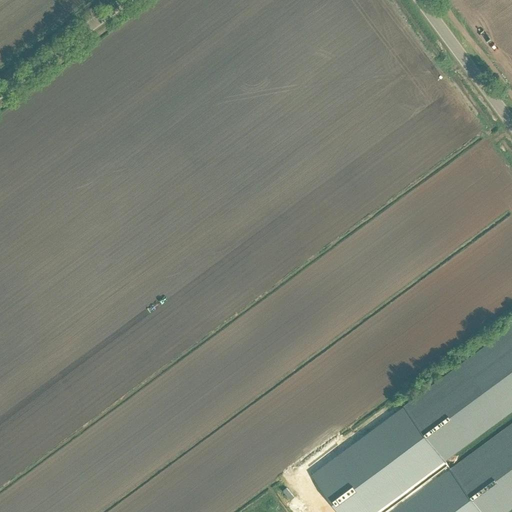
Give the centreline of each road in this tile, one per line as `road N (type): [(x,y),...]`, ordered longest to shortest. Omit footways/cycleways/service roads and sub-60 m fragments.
road 1 (tertiary): [(511,127),(418,0)]
road 2 (tertiary): [(0,89),(121,0)]
